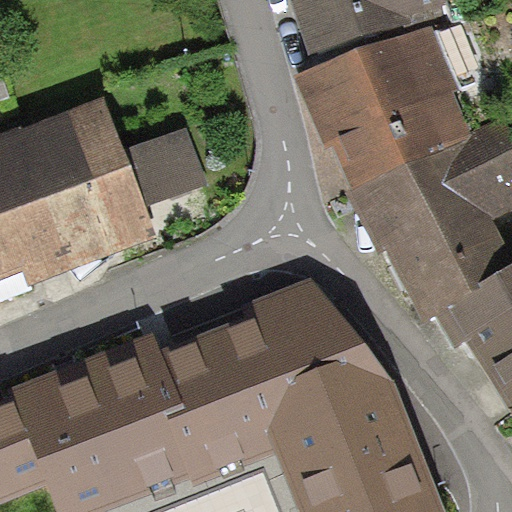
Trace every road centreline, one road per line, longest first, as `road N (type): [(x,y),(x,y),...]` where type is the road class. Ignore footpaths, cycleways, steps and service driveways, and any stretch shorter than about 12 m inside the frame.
road 1 (residential): [(499,511),(489,452),(360,288),(293,230)]
road 2 (residential): [(0,356),(293,230)]
road 3 (residential): [(293,230),(241,0)]
